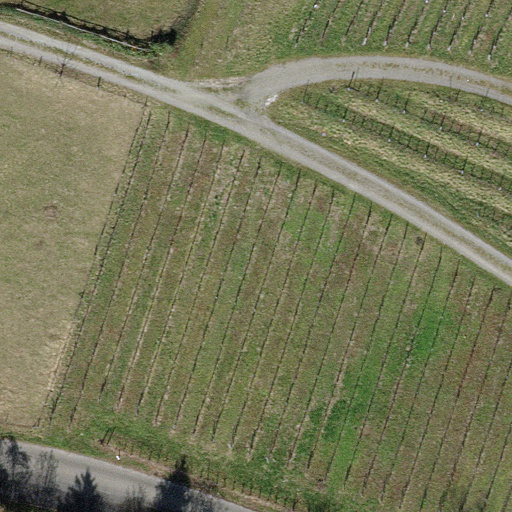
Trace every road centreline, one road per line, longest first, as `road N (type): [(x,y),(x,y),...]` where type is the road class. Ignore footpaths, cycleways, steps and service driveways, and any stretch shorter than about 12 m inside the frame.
road 1 (track): [(0,33),(220,108),(511,271)]
road 2 (track): [(220,108),(292,72),(349,62),(466,74),(511,93)]
road 3 (tertiary): [(172,511),(0,463)]
